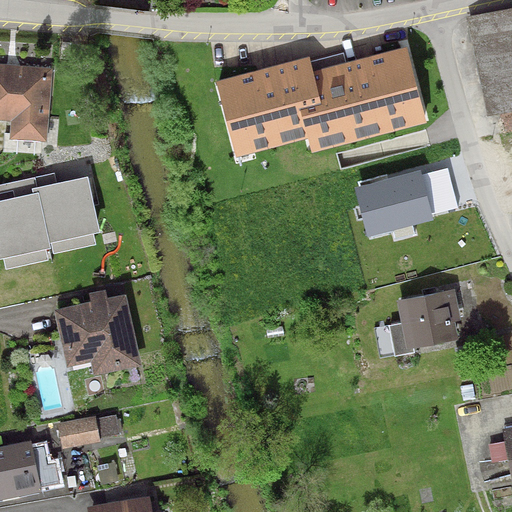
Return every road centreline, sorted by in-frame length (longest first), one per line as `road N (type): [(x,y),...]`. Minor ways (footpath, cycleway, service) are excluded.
road 1 (residential): [(511,250),(432,10)]
road 2 (tertiary): [(294,24),(99,18)]
road 3 (tertiary): [(432,10),(294,24)]
